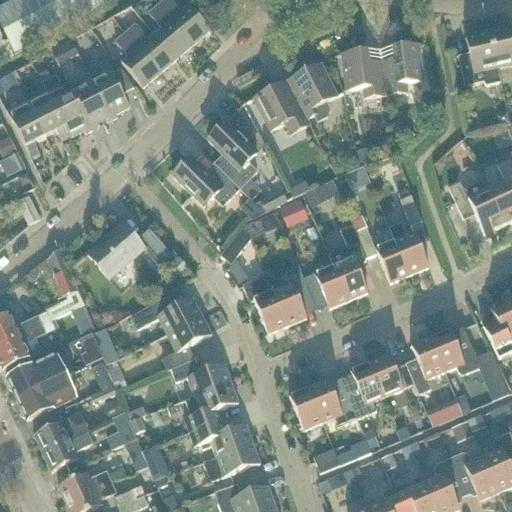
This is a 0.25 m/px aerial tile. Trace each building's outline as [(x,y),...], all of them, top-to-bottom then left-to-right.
[(0,51),(6,48),(5,47),(9,45),(16,58),(106,10),(100,0),(22,0),(0,12),(0,51)] [(209,35),(188,11),(181,17),(168,1),(158,9),(192,49),(209,35)] [(176,63),(192,49),(158,9),(148,18),(161,33),(154,38),(176,63)] [(176,63),(154,38),(148,44),(135,29),(125,38),(159,77),(176,63)] [(511,31),(489,37),(498,73),(511,70),(511,31)] [(498,73),(489,37),(465,43),(469,59),(458,62),(465,91),(485,87),(486,89),(488,91),(501,88),(498,73)] [(142,92),(159,77),(125,38),(115,47),(127,61),(121,67),(142,92)] [(69,48),(62,52),(67,62),(74,58),(69,48)] [(382,67),(386,101),(407,98),(406,89),(422,87),(418,50),(393,53),(395,65),(382,67)] [(386,101),(382,67),(368,69),(367,58),(342,61),(347,97),(363,94),(365,104),(386,101)] [(121,74),(114,78),(107,66),(98,70),(105,84),(94,90),(92,91),(109,124),(110,126),(117,122),(116,120),(130,113),(123,100),(134,95),(126,79),(121,74)] [(329,114),(326,108),(337,103),(321,70),(298,82),(304,92),(293,98),(307,125),(314,121),(317,127),(327,122),(329,114)] [(42,87),(51,83),(47,75),(38,79),(42,87)] [(92,91),(94,90),(87,76),(78,81),(85,93),(72,99),(91,136),(98,132),(97,130),(109,124),(92,91)] [(10,78),(0,83),(0,90),(3,95),(16,87),(10,78)] [(72,99),(66,103),(56,81),(51,83),(42,87),(42,88),(47,98),(46,99),(70,144),(83,137),(85,139),(91,136),(72,99)] [(310,131),(307,125),(293,98),(282,104),(277,93),(254,104),(271,137),(286,130),(291,140),(310,131)] [(60,149),(70,144),(46,99),(27,109),(44,143),(54,138),(60,149)] [(33,149),(44,143),(27,109),(7,119),(30,165),(39,160),(33,149)] [(248,168),(257,158),(226,127),(208,145),(229,166),(220,174),(240,195),(258,177),(248,168)] [(413,141),(406,133),(399,140),(406,148),(413,141)] [(9,162),(17,158),(10,141),(0,145),(0,158),(3,165),(9,162)] [(70,147),(63,151),(70,162),(77,158),(70,147)] [(360,170),(372,167),(368,154),(356,157),(360,170)] [(17,158),(9,162),(17,178),(25,174),(17,158)] [(240,195),(220,174),(211,183),(191,163),(173,181),(204,212),(214,203),(223,212),(240,195)] [(511,199),(508,191),(511,189),(511,170),(509,164),(497,170),(506,187),(487,196),(504,231),(511,227),(511,199)] [(32,188),(27,178),(17,182),(20,189),(25,191),(32,188)] [(495,236),(504,231),(487,196),(482,185),(464,194),(460,187),(449,193),(459,215),(470,209),(486,244),(496,239),(495,236)] [(290,195),(295,203),(309,196),(305,187),(290,195)] [(323,190),(305,199),(310,210),(328,201),(323,190)] [(411,201),(410,201),(407,194),(398,198),(401,205),(400,205),(411,231),(422,227),(411,201)] [(287,208),(281,197),(261,208),(267,219),(287,208)] [(40,224),(39,222),(28,201),(17,206),(28,229),(40,224)] [(288,210),(279,214),(284,224),(288,233),(308,224),(305,217),(300,205),(288,210)] [(351,226),(353,230),(356,237),(367,233),(362,222),(351,226)] [(264,223),(248,229),(253,242),(270,235),(264,223)] [(414,238),(407,242),(401,227),(389,232),(395,246),(409,281),(429,273),(414,238)] [(171,259),(150,235),(138,246),(123,229),(88,260),(110,285),(144,255),(158,270),(171,259)] [(367,264),(356,237),(353,230),(341,235),(348,251),(329,259),(334,272),(349,306),(368,298),(355,268),(367,264)] [(409,281),(395,246),(376,254),(367,233),(356,237),(367,264),(378,259),(390,289),(409,281)] [(231,270),(253,242),(243,234),(221,262),(231,270)] [(83,310),(60,253),(47,265),(62,301),(65,300),(67,304),(45,314),(46,317),(15,331),(7,315),(0,318),(0,321),(2,324),(0,325),(0,351),(51,326),(52,325),(70,316),(82,310),(83,310)] [(178,280),(187,272),(178,262),(169,270),(178,280)] [(235,267),(226,276),(236,291),(247,283),(235,267)] [(329,314),(349,306),(334,272),(315,280),(329,314)] [(286,278),(290,290),(292,289),(304,284),(299,273),(286,278)] [(257,286),(243,292),(250,308),(254,306),(268,340),(288,332),(273,297),(267,282),(257,286)] [(292,289),(273,297),(288,332),(307,324),(292,289)] [(167,340),(202,322),(192,303),(168,316),(162,304),(130,321),(137,333),(158,322),(167,340)] [(506,346),(511,343),(511,310),(508,303),(490,313),(495,325),(483,331),(498,364),(511,358),(506,346)] [(82,310),(70,316),(74,327),(87,322),(82,310)] [(188,353),(212,340),(202,322),(167,340),(177,358),(163,366),(169,377),(195,365),(188,353)] [(30,364),(21,346),(27,343),(29,347),(55,334),(51,326),(0,351),(0,371),(1,372),(4,377),(30,364)] [(106,372),(117,367),(104,334),(93,339),(106,372)] [(450,335),(431,343),(445,377),(457,373),(459,378),(464,381),(481,373),(477,365),(472,353),(460,358),(450,335)] [(427,385),(445,377),(431,343),(412,351),(418,366),(407,370),(419,400),(431,395),(427,385)] [(81,362),(86,372),(102,365),(97,355),(81,362)] [(12,396),(17,405),(48,390),(66,382),(55,358),(32,369),(33,372),(7,384),(8,385),(6,389),(9,394),(12,396)] [(370,368),(384,403),(404,395),(389,360),(370,368)] [(477,365),(481,373),(493,402),(504,397),(489,360),(477,365)] [(117,367),(106,372),(116,397),(128,392),(117,367)] [(373,407),(384,403),(370,368),(351,376),(361,401),(350,406),(358,425),(377,416),(373,407)] [(112,390),(102,370),(92,375),(101,395),(112,390)] [(195,402),(232,389),(225,370),(188,383),(195,402)] [(76,403),(66,382),(48,390),(17,405),(21,413),(19,416),(22,421),(25,423),(27,427),(54,415),(53,413),(76,403)] [(350,406),(339,410),(328,385),(309,393),(324,428),(335,423),(338,433),(358,425),(350,406)] [(213,418),(239,409),(232,389),(195,402),(184,405),(190,422),(185,423),(191,438),(217,429),(213,418)] [(111,391),(90,401),(93,408),(115,399),(111,391)] [(304,436),(324,428),(309,393),(290,401),(304,436)] [(113,425),(125,420),(124,418),(118,403),(103,409),(109,424),(110,427),(113,425)] [(459,410),(463,420),(471,416),(466,407),(459,410)] [(459,410),(450,413),(455,423),(463,420),(459,410)] [(498,414),(502,423),(511,420),(507,410),(498,414)] [(130,427),(140,422),(137,414),(126,418),(130,427)] [(86,438),(88,436),(79,418),(60,427),(60,429),(34,441),(43,460),(86,438)] [(429,423),(433,432),(446,427),(442,418),(429,423)] [(128,427),(125,420),(113,425),(118,437),(106,443),(112,456),(136,445),(133,439),(128,427)] [(480,421),(467,426),(472,437),(485,432),(480,421)] [(128,427),(133,439),(145,434),(140,422),(130,427),(128,427)] [(472,441),(466,427),(451,433),(458,448),(472,441)] [(247,430),(221,439),(217,429),(191,438),(196,452),(201,450),(202,454),(212,451),(217,463),(254,450),(247,430)] [(398,435),(402,445),(410,442),(406,432),(398,435)] [(364,439),(370,453),(377,450),(371,436),(364,439)] [(511,491),(511,474),(507,464),(511,461),(511,441),(510,437),(495,444),(492,450),(495,456),(483,461),(499,497),(511,491)] [(86,438),(43,460),(52,478),(78,466),(74,458),(92,449),(86,438)] [(416,448),(409,451),(413,461),(416,468),(423,465),(416,448)] [(212,487),(261,470),(254,450),(217,463),(205,467),(212,487)] [(155,451),(140,457),(147,472),(148,471),(158,467),(161,466),(155,451)] [(409,451),(401,454),(405,464),(413,461),(409,451)] [(340,470),(335,460),(333,454),(313,462),(320,479),(340,470)] [(335,460),(340,470),(355,464),(351,454),(335,460)] [(391,458),(381,463),(386,475),(396,471),(391,458)] [(483,461),(472,466),(469,460),(463,458),(450,464),(458,482),(468,478),(480,506),(499,497),(483,461)] [(459,511),(448,486),(458,482),(450,464),(437,470),(434,476),(437,482),(425,487),(436,511),(459,511)] [(350,476),(354,486),(361,483),(357,473),(350,476)] [(347,489),(354,486),(350,476),(343,479),(347,489)] [(65,507),(108,488),(104,478),(90,484),(88,478),(58,491),(65,507)] [(165,482),(154,486),(157,493),(167,488),(165,482)] [(327,485),(318,489),(322,498),(331,494),(327,485)] [(140,491),(114,503),(118,511),(143,501),(144,500),(153,496),(149,487),(140,491)] [(436,511),(425,487),(406,495),(404,489),(394,494),(401,511),(436,511)] [(108,488),(65,507),(66,511),(98,511),(102,510),(99,504),(113,499),(108,488)] [(268,491),(241,501),(237,490),(216,498),(221,511),(272,511),(275,511),(268,491)] [(401,511),(394,494),(384,498),(386,504),(367,511),(366,511),(401,511)] [(143,501),(118,511),(142,511),(147,510),(143,501)] [(164,511),(174,511),(177,511),(172,501),(162,505),(164,511)]
